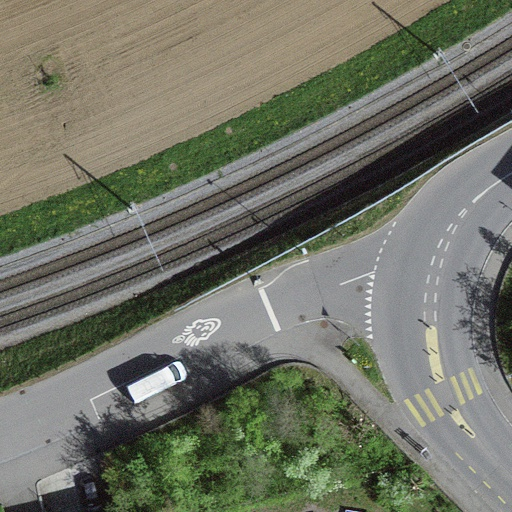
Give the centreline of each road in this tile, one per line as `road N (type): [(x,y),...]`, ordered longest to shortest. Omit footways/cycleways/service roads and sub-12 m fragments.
road 1 (tertiary): [(434,262),(428,351),(443,393),(511,476)]
road 2 (tertiary): [(434,262),(465,213),(511,171)]
